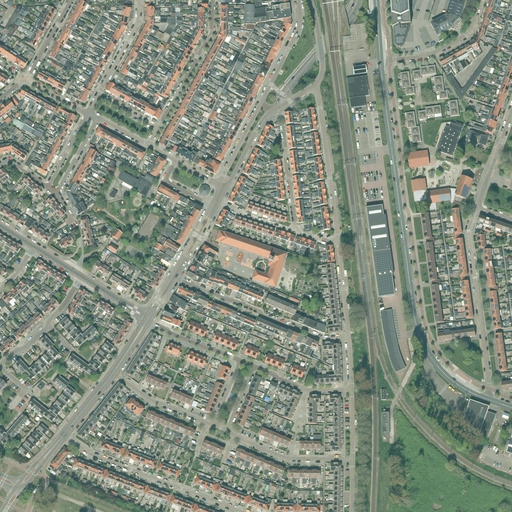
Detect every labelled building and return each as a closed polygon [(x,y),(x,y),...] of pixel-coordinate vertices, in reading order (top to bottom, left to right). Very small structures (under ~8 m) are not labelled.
[(93,3),(91,2),(85,0),(83,3),(80,1),(78,3),(77,5),(84,9),(87,5),(91,7),(93,3)] [(390,0),(393,28),(394,28),(395,43),(395,44),(395,45),(396,45),(396,46),(397,47),(398,47),(398,48),(399,48),(400,48),(401,48),(402,47),(403,47),(403,46),(404,46),(404,45),(404,44),(411,24),(410,15),(413,15),(415,7),(414,7),(412,12),(410,12),(409,0),(390,0)] [(462,21),(459,19),(465,2),(464,1),(462,0),(460,0),(459,0),(451,0),(447,15),(446,14),(444,16),(445,17),(432,24),(432,25),(433,29),(434,28),(436,31),(435,32),(437,35),(438,35),(438,36),(451,29),(454,31),(455,30),(455,31),(457,29),(456,28),(460,25),(462,23),(461,23),(462,21)] [(499,7),(496,6),(488,3),(487,6),(486,8),(494,11),(497,12),(499,7)] [(87,17),(88,15),(83,12),(84,9),(77,5),(75,8),(76,8),(75,10),(87,17)] [(254,6),(245,5),(244,20),(244,25),(255,25),(256,23),(272,21),(273,21),(278,21),(283,20),(291,19),(289,19),(288,12),(290,12),(289,10),(282,11),(276,12),(265,13),(265,8),(262,8),(255,9),(254,9),(254,6)] [(55,13),(56,11),(49,7),(46,12),(54,16),(55,13)] [(502,20),(502,17),(493,14),(494,11),(486,8),(485,11),(484,14),(492,16),(502,20)] [(87,17),(75,10),(73,12),(72,14),(79,19),(81,16),(86,19),(87,17)] [(52,18),(54,16),(46,12),(45,14),(42,13),(41,15),(51,20),(52,18)] [(85,28),(86,25),(78,21),(79,19),(72,14),(70,17),(71,17),(70,19),(83,27),(85,28)] [(49,25),(50,23),(50,22),(51,20),(41,15),(39,19),(41,21),(49,25)] [(117,21),(112,18),(109,17),(108,19),(119,24),(118,27),(124,30),(125,30),(127,26),(117,21)] [(127,25),(129,20),(118,17),(117,21),(127,26),(127,25)] [(83,27),(70,19),(68,21),(66,23),(74,28),(78,30),(79,27),(82,29),(83,27)] [(284,24),(290,27),(292,25),(290,24),(291,23),(291,22),(291,21),(291,20),(291,19),(283,20),(284,24)] [(47,27),(49,25),(41,21),(39,25),(46,29),(47,27)] [(78,36),(80,33),(73,30),(74,28),(66,23),(65,26),(66,26),(64,28),(72,32),(78,36)] [(46,29),(39,25),(36,24),(33,28),(44,34),(45,32),(45,31),(46,29)] [(117,29),(113,27),(113,26),(109,24),(107,26),(110,28),(122,34),(123,33),(124,31),(124,30),(118,27),(117,29)] [(158,30),(153,27),(146,25),(145,25),(143,30),(149,34),(152,30),(157,33),(158,32),(158,30)] [(287,33),(288,31),(277,25),(276,27),(280,30),(279,32),(286,35),(287,35),(287,33)] [(44,34),(33,28),(31,27),(29,30),(32,32),(31,33),(41,39),(42,36),(42,37),(44,34)] [(72,32),(64,28),(63,31),(62,31),(61,34),(69,38),(70,35),(75,38),(76,36),(71,33),(72,32)] [(122,36),(122,34),(110,28),(109,30),(115,33),(113,35),(120,38),(121,38),(122,36)] [(204,33),(204,28),(196,28),(196,29),(194,32),(202,36),(204,33)] [(41,39),(31,33),(32,32),(29,30),(27,29),(25,32),(30,35),(28,38),(38,43),(40,41),(39,41),(41,39)] [(279,32),(277,30),(276,32),(269,29),(268,31),(269,32),(284,39),(285,38),(285,37),(286,36),(286,35),(279,32)] [(157,41),(153,39),(148,36),(149,34),(143,30),(142,31),(141,32),(141,33),(140,34),(152,41),(156,43),(157,41)] [(200,37),(194,33),(190,31),(188,33),(193,35),(192,37),(198,41),(198,40),(199,40),(200,39),(199,38),(200,37)] [(283,41),(284,39),(269,32),(268,34),(276,38),(275,40),(282,43),(283,43),(283,42),(283,41)] [(109,35),(107,34),(104,33),(103,34),(106,36),(118,42),(119,41),(120,39),(120,38),(113,35),(111,33),(109,35)] [(165,33),(163,35),(164,37),(161,41),(166,43),(170,36),(165,34),(165,33)] [(232,36),(227,34),(220,33),(220,34),(219,34),(218,37),(225,41),(228,43),(232,36)] [(73,46),(74,44),(67,40),(69,38),(61,34),(59,36),(60,36),(59,38),(71,45),(73,46)] [(151,43),(152,41),(140,34),(140,36),(139,36),(138,38),(145,42),(146,40),(151,43)] [(483,43),(485,37),(477,34),(477,36),(476,36),(475,38),(475,39),(479,42),(481,43),(483,43)] [(117,44),(118,42),(106,36),(105,38),(110,41),(109,43),(116,47),(116,46),(117,46),(117,44)] [(190,39),(186,37),(185,36),(184,38),(196,45),(197,43),(198,43),(198,42),(198,41),(192,37),(190,39)] [(228,49),(229,46),(224,43),(225,41),(218,37),(216,40),(217,40),(216,42),(228,49)] [(274,42),(269,40),(264,37),(263,39),(280,48),(280,46),(281,46),(282,44),(282,43),(275,40),(274,42)] [(37,46),(38,43),(28,38),(27,40),(24,39),(24,41),(26,42),(35,48),(37,46)] [(71,45),(59,38),(58,41),(57,40),(56,43),(63,47),(65,45),(71,48),(73,46),(71,45)] [(144,44),(145,42),(138,38),(138,39),(137,39),(137,40),(137,41),(136,43),(148,49),(149,47),(144,44)] [(194,49),(196,46),(195,46),(196,45),(184,38),(183,40),(188,43),(187,45),(194,49)] [(278,52),(279,49),(280,48),(263,39),(263,41),(266,43),(269,45),(268,47),(271,49),(278,52),(278,51),(278,52)] [(480,44),(481,43),(479,42),(475,39),(474,40),(473,41),(470,43),(469,44),(473,51),(479,48),(478,46),(480,44)] [(105,43),(102,42),(98,40),(97,42),(101,44),(113,51),(114,49),(115,49),(116,48),(115,47),(116,47),(109,43),(106,41),(105,43)] [(0,54),(1,55),(5,48),(7,45),(9,42),(7,41),(3,47),(1,45),(0,46),(0,54)] [(229,49),(228,49),(216,42),(215,43),(214,43),(214,45),(214,46),(223,51),(224,49),(228,51),(229,49)] [(69,56),(70,53),(62,49),(63,47),(56,43),(54,45),(55,45),(54,48),(64,53),(69,56)] [(148,49),(136,43),(135,44),(133,46),(134,46),(134,47),(141,50),(144,52),(145,50),(147,51),(148,49)] [(113,52),(113,51),(101,44),(100,46),(106,49),(104,51),(111,55),(111,54),(112,54),(113,52)] [(470,53),(473,51),(469,44),(467,45),(464,47),(468,54),(469,57),(471,59),(472,61),(474,60),(470,53)] [(17,49),(18,48),(16,46),(12,52),(10,51),(5,58),(7,59),(10,61),(14,54),(16,51),(17,49)] [(225,58),(227,56),(221,53),(223,51),(214,46),(213,46),(212,48),(211,50),(222,56),(225,58)] [(190,55),(191,53),(180,47),(179,49),(184,51),(183,53),(189,57),(190,56),(191,55),(190,55)] [(463,57),(468,54),(464,47),(461,48),(459,49),(463,57)] [(5,58),(10,51),(5,48),(1,55),(3,56),(3,57),(5,58)] [(64,53),(54,48),(53,50),(52,49),(51,52),(58,56),(60,54),(63,56),(64,53)] [(146,60),(147,59),(138,54),(140,51),(133,48),(132,48),(131,50),(132,51),(131,52),(143,59),(146,60)] [(33,55),(35,52),(30,49),(29,50),(26,54),(25,57),(23,59),(18,67),(19,66),(23,69),(27,62),(25,61),(30,53),(33,55)] [(458,59),(463,57),(459,49),(457,50),(457,51),(454,52),(458,59)] [(111,55),(104,51),(103,53),(98,50),(97,52),(109,59),(110,57),(111,56),(111,55)] [(221,58),(222,56),(211,50),(211,51),(210,52),(209,53),(209,54),(216,58),(217,55),(221,58)] [(97,52),(94,51),(93,53),(98,55),(97,58),(107,63),(107,62),(108,62),(109,61),(108,60),(109,59),(97,52)] [(274,59),(275,57),(264,51),(263,54),(267,56),(266,58),(273,61),(274,61),(275,59),(274,59)] [(61,64),(62,62),(60,61),(62,58),(58,56),(51,52),(49,54),(50,54),(49,57),(61,64)] [(142,60),(143,59),(131,52),(130,53),(129,53),(128,55),(129,56),(135,60),(140,62),(141,60),(142,60)] [(180,52),(179,54),(175,52),(174,54),(187,61),(188,59),(189,59),(189,58),(189,57),(183,53),(180,52)] [(458,59),(454,52),(451,54),(451,53),(449,55),(453,62),(456,60),(461,71),(463,70),(458,59)] [(174,54),(172,53),(171,55),(176,57),(174,59),(176,60),(184,65),(185,65),(186,65),(186,64),(186,63),(187,61),(174,54)] [(14,64),(18,56),(14,54),(10,61),(14,63),(14,64)] [(23,59),(25,57),(23,55),(21,58),(18,56),(14,64),(18,67),(23,59)] [(219,61),(215,59),(209,55),(208,55),(208,56),(207,57),(206,59),(217,65),(218,63),(219,61)] [(450,64),(453,62),(449,55),(447,56),(444,58),(451,71),(455,76),(458,74),(455,69),(453,70),(450,64)] [(134,62),(135,60),(129,56),(128,57),(128,56),(126,59),(127,59),(126,60),(138,67),(139,65),(134,62)] [(264,57),(263,59),(257,56),(256,58),(271,65),(272,64),(273,62),(273,61),(266,58),(264,57)] [(95,60),(94,59),(90,57),(90,59),(93,61),(104,67),(107,63),(97,58),(96,57),(95,60)] [(271,65),(256,58),(253,57),(252,59),(263,64),(262,66),(269,70),(269,69),(269,70),(271,67),(270,67),(271,65)] [(449,72),(451,71),(444,58),(443,59),(442,58),(439,60),(443,67),(446,66),(449,72)] [(174,62),(172,61),(169,59),(168,61),(182,69),(183,67),(184,67),(185,66),(184,65),(176,60),(174,62)] [(216,67),(217,65),(206,59),(206,61),(205,61),(204,62),(204,63),(213,68),(214,66),(216,67)] [(137,69),(138,67),(126,60),(125,62),(124,63),(124,64),(124,65),(130,68),(132,66),(137,69)] [(511,68),(511,63),(509,62),(506,61),(502,60),(502,62),(508,64),(507,67),(511,68)] [(103,69),(104,67),(93,61),(92,63),(97,65),(96,68),(102,71),(104,69),(103,69)] [(180,73),(181,73),(182,71),(181,71),(182,69),(168,61),(167,63),(171,66),(170,68),(173,70),(180,73)] [(212,70),(213,68),(204,63),(203,63),(202,65),(203,66),(202,67),(215,74),(216,72),(212,70)] [(261,68),(256,66),(253,64),(252,66),(267,74),(267,72),(268,72),(269,70),(262,66),(261,68)] [(137,77),(138,76),(137,75),(129,70),(130,68),(124,65),(123,65),(122,67),(122,69),(133,75),(137,77)] [(264,78),(265,78),(265,77),(266,76),(266,75),(267,74),(252,66),(251,68),(256,71),(255,73),(258,75),(264,78)] [(429,75),(436,74),(435,66),(427,67),(429,75)] [(102,71),(96,68),(94,70),(89,67),(88,69),(100,75),(101,73),(101,74),(102,71)] [(214,76),(215,74),(202,67),(201,69),(200,69),(200,70),(200,71),(209,77),(210,75),(214,76)] [(366,67),(352,68),(353,77),(367,75),(366,67)] [(421,76),(429,75),(427,67),(420,68),(420,71),(421,76)] [(42,81),(46,74),(44,72),(45,70),(42,68),(37,77),(40,79),(39,80),(42,81)] [(169,71),(167,70),(163,68),(162,70),(177,78),(178,77),(179,77),(179,76),(179,75),(179,74),(171,69),(169,71)] [(99,77),(100,75),(88,69),(87,71),(92,73),(91,76),(98,80),(99,77)] [(133,75),(122,69),(121,70),(120,70),(119,72),(119,73),(126,77),(127,74),(132,77),(133,75)] [(47,83),(51,76),(54,71),(52,70),(49,75),(46,74),(42,81),(44,82),(45,82),(47,83)] [(175,83),(177,80),(176,80),(177,78),(162,70),(161,72),(165,74),(164,76),(165,77),(168,79),(175,83)] [(208,79),(209,77),(200,71),(199,72),(198,73),(198,74),(197,75),(209,82),(210,80),(208,79)] [(421,76),(420,71),(413,72),(414,80),(422,79),(421,76)] [(115,86),(115,85),(117,82),(119,79),(121,75),(116,72),(106,91),(110,94),(111,93),(115,86)] [(401,81),(410,80),(409,72),(400,73),(401,81)] [(511,75),(505,73),(501,72),(500,74),(504,76),(503,79),(504,79),(511,81),(511,75)] [(256,78),(251,75),(249,74),(248,76),(262,83),(263,82),(264,80),(264,79),(257,75),(256,78)] [(98,80),(91,76),(90,78),(85,75),(84,77),(95,83),(96,82),(97,82),(98,80)] [(213,84),(209,82),(197,75),(196,77),(195,78),(195,79),(204,84),(206,85),(207,84),(211,86),(213,84)] [(9,79),(7,78),(7,77),(5,76),(0,83),(5,86),(7,82),(8,83),(9,83),(10,82),(10,81),(9,80),(9,79)] [(52,86),(56,79),(51,76),(47,83),(50,85),(49,85),(52,86)] [(57,89),(61,82),(62,79),(64,77),(62,76),(60,79),(57,77),(56,79),(52,86),(54,88),(55,87),(57,89)] [(261,87),(262,85),(261,85),(262,83),(248,76),(247,78),(254,82),(253,84),(260,87),(261,87)] [(349,81),(347,81),(350,109),(365,106),(364,97),(369,96),(366,76),(349,78),(349,81)] [(94,85),(95,83),(84,77),(83,79),(85,80),(84,82),(87,84),(93,88),(95,85),(94,85)] [(175,83),(168,79),(165,77),(164,79),(160,77),(159,79),(162,80),(173,86),(173,85),(174,86),(175,83)] [(443,84),(443,80),(442,77),(434,78),(435,85),(443,84)] [(203,86),(204,84),(195,79),(195,80),(194,80),(193,81),(194,82),(193,83),(204,89),(205,90),(207,88),(203,86)] [(511,84),(511,81),(504,79),(503,82),(497,80),(496,82),(510,87),(511,84)] [(172,88),(173,86),(162,80),(159,84),(160,85),(164,87),(170,90),(171,90),(172,89),(172,88)] [(411,87),(410,80),(401,81),(402,89),(405,88),(411,87)] [(66,90),(70,83),(68,82),(66,85),(61,82),(57,89),(60,90),(59,91),(62,92),(62,91),(63,92),(62,91),(64,88),(66,90)] [(93,88),(87,84),(84,82),(83,85),(80,83),(79,85),(91,91),(92,90),(93,88)] [(252,86),(247,83),(245,82),(244,84),(258,91),(259,90),(260,89),(260,88),(260,87),(253,84),(252,86)] [(508,93),(509,90),(508,90),(510,87),(496,82),(496,84),(501,87),(500,90),(508,93)] [(202,91),(204,89),(193,83),(192,85),(191,85),(190,86),(191,87),(190,87),(197,91),(200,93),(201,91),(202,91)] [(256,96),(256,95),(257,95),(257,94),(257,93),(258,91),(244,84),(243,87),(247,89),(246,91),(256,96)] [(444,92),(444,91),(444,87),(443,84),(435,85),(436,93),(439,92),(444,92)] [(91,91),(79,85),(78,87),(83,90),(82,92),(89,95),(91,91)] [(115,96),(119,89),(116,87),(117,86),(115,85),(115,86),(111,93),(113,95),(114,96),(115,96)] [(170,90),(164,87),(160,85),(159,87),(156,85),(155,87),(157,89),(168,94),(169,93),(170,93),(170,92),(170,91),(170,90)] [(126,87),(123,86),(123,87),(122,86),(122,87),(122,88),(121,90),(119,89),(115,96),(115,97),(117,97),(119,98),(126,87)] [(124,101),(128,93),(129,90),(127,89),(127,88),(126,87),(119,98),(121,99),(121,100),(123,101),(124,101)] [(166,99),(168,96),(167,95),(168,94),(157,89),(155,87),(154,89),(158,91),(157,94),(166,99)] [(206,102),(207,100),(206,99),(198,95),(200,93),(197,91),(190,87),(190,88),(189,88),(188,90),(189,90),(188,92),(202,100),(206,102)] [(406,96),(415,94),(414,87),(411,87),(405,88),(406,96)] [(26,89),(26,90),(24,88),(21,93),(19,92),(18,95),(21,97),(22,97),(25,98),(29,91),(28,91),(28,90),(26,89)] [(245,93),(243,92),(240,90),(239,92),(254,100),(254,98),(255,98),(256,96),(246,91),(245,93)] [(507,95),(508,93),(500,90),(498,96),(506,98),(507,95)] [(25,98),(22,103),(19,108),(20,110),(25,101),(28,103),(33,93),(31,92),(29,91),(25,98)] [(89,95),(82,92),(81,94),(75,91),(74,93),(86,99),(87,98),(88,97),(89,96),(89,95)] [(133,94),(134,92),(132,91),(130,95),(128,93),(124,101),(125,102),(126,102),(128,103),(133,94)] [(252,104),(252,103),(253,103),(253,102),(253,101),(254,100),(239,92),(236,91),(235,93),(246,98),(245,100),(252,104)] [(448,99),(447,92),(447,91),(444,91),(444,92),(439,92),(440,100),(448,99)] [(201,104),(202,102),(201,102),(202,100),(188,92),(187,92),(186,94),(186,95),(186,96),(200,104),(201,104)] [(30,110),(38,96),(36,95),(33,93),(28,103),(28,104),(30,105),(28,109),(30,110)] [(85,101),(86,99),(74,93),(72,97),(84,103),(85,103),(86,101),(85,101)] [(218,98),(218,97),(215,96),(210,93),(209,94),(212,96),(211,97),(213,98),(212,100),(216,102),(218,98)] [(132,105),(136,98),(133,96),(134,95),(133,94),(128,103),(130,104),(130,105),(131,105),(132,105)] [(40,97),(40,98),(38,96),(30,110),(32,111),(36,105),(39,106),(43,99),(40,97)] [(200,104),(186,96),(185,98),(184,98),(183,99),(184,100),(183,100),(193,105),(194,103),(199,106),(200,104)] [(505,101),(506,98),(498,96),(496,101),(504,104),(505,101)] [(136,108),(142,98),(140,97),(138,99),(136,98),(132,105),(132,106),(133,106),(134,107),(135,107),(136,108)] [(152,106),(153,103),(156,98),(154,97),(152,99),(145,112),(147,113),(147,114),(148,115),(149,115),(153,107),(151,106),(151,105),(152,106)] [(19,108),(22,103),(21,102),(19,103),(14,98),(12,100),(19,108)] [(141,110),(145,103),(142,101),(144,99),(142,98),(136,108),(138,109),(140,110),(141,110)] [(145,112),(152,99),(150,98),(147,104),(145,103),(141,110),(141,111),(142,112),(143,111),(145,112)] [(157,120),(168,101),(162,98),(160,100),(162,101),(161,104),(157,110),(153,118),(157,120)] [(252,104),(245,100),(244,102),(239,100),(235,98),(234,100),(235,101),(249,108),(250,106),(251,107),(252,104),(251,104),(252,104)] [(47,102),(45,100),(43,99),(39,106),(41,108),(37,115),(40,116),(41,114),(42,111),(47,102)] [(196,107),(193,105),(183,100),(183,102),(182,102),(181,103),(181,104),(180,105),(187,109),(188,108),(191,110),(192,108),(195,109),(196,107)] [(5,105),(10,111),(14,108),(9,101),(5,105),(5,104),(5,105)] [(249,109),(249,108),(235,101),(233,105),(237,107),(247,112),(248,112),(248,111),(249,110),(249,109)] [(458,108),(458,104),(457,101),(449,102),(450,109),(458,108)] [(503,107),(504,104),(496,101),(494,107),(501,110),(502,110),(503,107)] [(50,103),(47,102),(42,111),(44,112),(45,110),(48,111),(52,104),(50,102),(50,103)] [(157,110),(161,104),(159,102),(155,109),(153,107),(149,115),(149,116),(151,116),(153,117),(153,118),(157,110)] [(57,107),(55,106),(55,105),(52,104),(48,111),(51,113),(48,118),(50,119),(57,107)] [(6,115),(10,111),(5,105),(0,108),(6,115)] [(186,111),(187,109),(180,105),(180,106),(179,106),(178,107),(179,108),(178,109),(185,113),(192,117),(193,116),(190,114),(191,114),(186,111)] [(236,109),(235,108),(230,106),(229,108),(234,110),(245,116),(246,115),(247,115),(248,113),(247,112),(237,107),(236,109)] [(434,115),(442,114),(440,106),(437,106),(435,107),(433,107),(434,115)] [(76,117),(60,109),(58,107),(55,112),(58,114),(60,111),(65,114),(63,117),(73,122),(76,117)] [(427,116),(434,115),(433,107),(430,107),(428,108),(425,108),(426,111),(427,116)] [(501,110),(494,107),(493,110),(486,107),(485,110),(492,113),(491,116),(499,118),(500,116),(500,115),(502,110),(501,110)] [(459,112),(458,109),(458,108),(450,109),(451,117),(459,116),(459,112)] [(184,116),(185,113),(178,109),(178,110),(177,110),(176,112),(176,114),(189,121),(191,122),(192,120),(184,116)] [(244,120),(245,118),(245,116),(234,110),(233,112),(237,115),(236,117),(237,117),(243,121),(243,120),(244,120)] [(427,116),(426,111),(424,111),(421,111),(418,112),(419,120),(427,119),(427,116)] [(407,121),(415,120),(414,112),(406,113),(407,121)] [(73,122),(63,117),(59,114),(58,116),(66,120),(65,123),(71,126),(72,126),(73,125),(72,124),(73,122)] [(188,123),(189,121),(176,114),(175,115),(174,115),(173,117),(174,117),(173,118),(180,122),(184,124),(185,122),(188,123)] [(499,118),(491,116),(488,115),(487,117),(484,116),(483,119),(484,119),(486,120),(497,124),(498,121),(499,118)] [(232,119),(228,116),(226,118),(240,125),(241,124),(242,124),(243,122),(242,122),(243,121),(237,117),(237,118),(234,116),(232,119)] [(184,124),(180,122),(173,118),(173,119),(172,119),(171,121),(171,122),(178,126),(179,124),(188,128),(189,126),(184,124)] [(240,127),(240,125),(226,118),(225,120),(230,123),(229,125),(232,126),(238,130),(239,129),(240,127)] [(33,129),(32,129),(16,119),(15,120),(11,123),(22,129),(21,131),(25,134),(26,132),(36,137),(34,140),(38,142),(41,136),(43,132),(38,130),(34,127),(33,129)] [(416,127),(415,120),(407,121),(408,129),(411,128),(416,127)] [(486,120),(484,126),(488,127),(487,127),(495,130),(496,127),(497,124),(486,120)] [(55,123),(54,122),(53,121),(52,123),(62,129),(60,131),(67,135),(69,132),(68,132),(69,130),(55,123)] [(71,126),(65,123),(63,125),(56,121),(55,123),(69,130),(71,126)] [(176,128),(178,126),(171,122),(171,123),(170,123),(169,124),(170,125),(169,126),(184,135),(187,131),(185,130),(184,133),(181,131),(176,128)] [(442,138),(437,151),(453,157),(453,154),(454,152),(463,128),(462,127),(463,125),(456,123),(456,125),(451,123),(449,128),(446,127),(444,132),(443,133),(442,136),(443,136),(443,138),(442,138)] [(232,126),(229,125),(226,124),(224,128),(236,134),(237,132),(238,132),(239,131),(238,130),(232,126)] [(271,132),(273,128),(267,125),(264,131),(274,135),(275,133),(271,132)] [(474,125),(473,129),(474,129),(485,133),(490,134),(493,135),(494,132),(494,133),(495,130),(487,127),(484,126),(483,129),(474,125)] [(183,137),(184,135),(169,126),(168,128),(167,128),(166,129),(167,130),(166,131),(173,134),(174,132),(183,137)] [(14,136),(18,130),(12,127),(9,132),(14,136)] [(236,134),(224,128),(223,127),(222,129),(226,131),(225,133),(234,138),(234,137),(235,137),(236,136),(236,135),(236,134)] [(412,136),(420,134),(419,127),(416,127),(411,128),(412,136)] [(467,130),(461,145),(466,147),(468,140),(486,146),(490,134),(485,133),(485,136),(483,135),(476,133),(469,130),(470,128),(468,127),(467,130)] [(99,137),(103,130),(99,128),(91,143),(94,145),(96,141),(95,141),(97,136),(99,137)] [(57,132),(52,129),(51,131),(65,139),(66,137),(67,135),(60,131),(58,129),(57,132)] [(105,131),(104,130),(103,131),(103,130),(99,137),(101,138),(99,143),(98,143),(95,149),(97,151),(98,149),(101,144),(107,133),(106,132),(105,131)] [(63,143),(64,141),(64,140),(65,139),(51,131),(50,133),(54,135),(53,138),(63,143)] [(172,136),(173,134),(166,131),(165,131),(165,132),(165,133),(164,135),(180,143),(181,141),(172,136)] [(277,137),(274,135),(264,131),(262,135),(268,139),(269,136),(275,139),(277,137)] [(234,138),(225,133),(223,132),(222,134),(219,132),(217,135),(220,136),(232,142),(233,140),(234,140),(234,139),(234,138)] [(109,133),(109,134),(107,133),(101,144),(103,145),(105,141),(108,142),(111,135),(111,134),(109,133)] [(421,142),(420,134),(412,136),(413,143),(421,142)] [(116,137),(114,136),(112,135),(111,135),(108,142),(110,143),(106,149),(108,150),(109,149),(116,137)] [(179,145),(180,143),(164,135),(163,136),(162,137),(162,138),(162,139),(168,143),(170,140),(179,145)] [(274,148),(275,146),(266,142),(268,139),(262,135),(259,140),(269,145),(271,147),(272,146),(274,148)] [(230,146),(231,145),(232,144),(231,143),(232,142),(220,136),(219,138),(222,139),(221,141),(223,142),(230,146)] [(52,140),(47,137),(46,139),(60,147),(61,145),(62,145),(63,143),(53,138),(52,140)] [(118,138),(117,138),(116,137),(109,149),(111,150),(114,145),(116,146),(120,140),(119,139),(118,138)] [(60,147),(46,139),(45,138),(44,141),(47,143),(48,142),(53,145),(51,147),(59,151),(60,149),(59,148),(60,147)] [(124,142),(122,141),(122,140),(121,139),(120,140),(116,146),(118,148),(115,152),(117,153),(124,142)] [(165,148),(168,143),(162,139),(160,141),(159,142),(159,143),(159,144),(165,148)] [(271,147),(269,145),(259,140),(257,145),(263,148),(264,146),(270,149),(271,147)] [(10,152),(12,143),(13,141),(8,142),(8,144),(4,145),(6,153),(10,152)] [(184,158),(186,154),(188,151),(186,150),(190,142),(188,141),(186,144),(181,154),(180,156),(184,158)] [(223,142),(221,141),(220,141),(219,143),(215,141),(214,143),(228,150),(229,149),(230,147),(230,146),(223,142)] [(126,142),(126,143),(124,142),(117,153),(119,155),(122,150),(124,151),(128,144),(128,143),(126,142)] [(180,156),(181,154),(186,144),(182,142),(175,153),(180,156)] [(15,155),(19,148),(12,143),(10,152),(15,155)] [(227,154),(227,152),(228,150),(214,143),(213,145),(216,147),(215,149),(226,154),(226,153),(227,154)] [(50,149),(43,145),(42,144),(41,146),(42,147),(55,154),(56,155),(57,153),(59,151),(51,147),(50,149)] [(132,146),(130,145),(129,144),(128,144),(124,151),(123,153),(125,154),(124,157),(126,158),(132,146)] [(188,160),(194,149),(196,146),(194,145),(190,152),(188,151),(186,154),(184,158),(188,160)] [(24,161),(28,154),(26,153),(30,147),(27,146),(25,149),(19,158),(24,161)] [(134,147),(132,146),(126,158),(128,159),(130,154),(133,156),(136,149),(136,148),(134,147)] [(15,155),(19,158),(25,149),(24,148),(23,147),(22,150),(19,148),(15,155)] [(56,155),(55,154),(42,147),(41,149),(48,153),(47,155),(54,159),(55,157),(55,156),(56,155)] [(214,151),(213,150),(209,148),(208,150),(211,152),(224,158),(225,157),(226,155),(226,154),(215,149),(214,151)] [(140,151),(139,150),(139,149),(137,149),(136,149),(133,156),(135,157),(131,164),(133,165),(134,163),(140,151)] [(194,155),(194,154),(196,150),(194,149),(188,160),(192,163),(192,162),(196,156),(194,155)] [(267,155),(265,154),(255,149),(252,154),(259,157),(260,154),(266,157),(267,155)] [(99,154),(98,154),(91,150),(90,150),(89,152),(88,154),(89,154),(103,162),(104,160),(99,157),(100,155),(99,154)] [(143,152),(142,152),(140,151),(134,163),(136,164),(139,159),(141,160),(145,153),(144,153),(144,152),(143,152)] [(222,163),(222,162),(223,162),(223,161),(223,160),(224,158),(211,152),(210,154),(213,156),(212,158),(222,163)] [(410,167),(429,164),(428,155),(427,152),(408,154),(410,167)] [(46,157),(40,154),(38,153),(37,155),(40,156),(51,163),(52,161),(53,161),(54,159),(47,155),(46,157)] [(103,162),(89,154),(88,154),(87,156),(86,156),(86,157),(86,158),(96,164),(97,161),(102,164),(103,162)] [(219,169),(220,166),(220,165),(221,163),(204,154),(201,159),(206,161),(206,162),(209,163),(208,165),(217,170),(218,169),(219,169)] [(262,165),(263,163),(257,160),(259,157),(252,154),(250,159),(259,164),(262,165)] [(40,156),(39,158),(41,160),(40,162),(50,167),(51,165),(50,165),(51,163),(40,156)] [(159,158),(157,160),(153,157),(152,159),(163,166),(164,164),(165,164),(165,163),(165,162),(165,161),(159,158)] [(98,170),(99,168),(94,166),(96,164),(86,158),(86,159),(85,159),(84,160),(84,161),(84,162),(98,170)] [(162,167),(163,166),(152,159),(150,161),(155,164),(154,166),(161,170),(161,169),(161,170),(163,168),(162,167)] [(201,159),(197,165),(203,168),(210,172),(214,175),(215,174),(216,174),(217,171),(217,170),(208,165),(209,163),(206,162),(206,161),(201,159)] [(262,165),(259,164),(250,159),(247,164),(254,167),(255,164),(261,167),(262,165)] [(33,163),(31,162),(28,160),(25,166),(29,168),(31,164),(39,169),(38,172),(45,175),(47,171),(33,163)] [(34,161),(33,163),(47,171),(48,169),(48,170),(50,167),(40,162),(39,164),(34,161)] [(97,172),(98,170),(84,162),(83,164),(82,164),(81,165),(82,166),(81,166),(88,170),(90,168),(97,172)] [(154,166),(150,164),(149,166),(148,165),(147,167),(158,174),(159,172),(160,173),(161,170),(154,166)] [(257,175),(258,173),(252,170),(254,167),(247,164),(245,168),(255,173),(257,175)] [(94,179),(95,177),(90,174),(91,172),(88,170),(81,166),(81,167),(80,167),(80,168),(80,169),(79,170),(94,179)] [(158,175),(158,174),(147,167),(146,169),(151,172),(149,174),(156,178),(156,177),(157,177),(158,176),(158,175)] [(257,175),(255,173),(245,168),(242,173),(249,177),(250,174),(256,177),(257,175)] [(93,180),(94,179),(79,170),(78,172),(77,172),(77,174),(77,175),(84,179),(88,180),(89,178),(93,180)] [(123,172),(122,172),(118,180),(119,180),(138,191),(137,193),(146,197),(153,183),(141,176),(138,181),(123,172)] [(86,180),(84,179),(77,175),(76,175),(75,176),(75,177),(74,179),(89,187),(90,185),(85,182),(86,180)] [(26,186),(30,180),(26,177),(22,182),(19,185),(21,187),(23,184),(26,186)] [(253,183),(250,182),(241,177),(238,182),(244,185),(246,182),(252,185),(253,183)] [(462,203),(465,204),(473,181),(462,177),(457,191),(456,191),(454,190),(452,190),(451,190),(449,190),(426,193),(425,181),(412,183),(415,202),(427,201),(428,204),(451,201),(451,203),(452,204),(452,203),(453,203),(455,196),(464,199),(462,203)] [(88,189),(89,187),(74,179),(73,181),(72,182),(72,183),(79,187),(80,185),(85,187),(88,189)] [(28,192),(35,184),(30,180),(26,186),(29,188),(26,191),(28,192)] [(248,193),(249,191),(243,188),(244,185),(238,182),(235,187),(245,192),(248,193)] [(80,194),(81,192),(83,189),(79,187),(72,183),(69,188),(78,193),(80,194)] [(35,193),(39,187),(35,184),(28,192),(30,194),(32,191),(35,193)] [(164,188),(164,187),(162,186),(161,186),(154,199),(158,201),(165,188),(164,188)] [(37,199),(44,191),(39,187),(35,193),(37,195),(35,198),(37,199)] [(209,192),(208,188),(205,187),(201,188),(200,191),(201,194),(204,196),(207,195),(209,192)] [(248,193),(245,192),(235,187),(233,192),(239,195),(240,192),(247,195),(248,193)] [(78,193),(69,188),(68,191),(67,191),(66,193),(66,195),(67,198),(68,197),(68,198),(75,194),(77,195),(78,193)] [(165,188),(158,201),(157,202),(159,203),(162,199),(164,200),(169,191),(169,190),(167,189),(166,189),(165,188)] [(166,208),(166,207),(174,193),(170,191),(166,198),(168,199),(164,207),(166,208)] [(243,203),(244,201),(238,198),(239,195),(233,192),(230,196),(240,201),(243,203)] [(175,194),(174,193),(166,207),(169,208),(170,206),(170,205),(172,206),(174,207),(176,205),(174,204),(178,196),(177,195),(178,195),(176,193),(175,194)] [(202,209),(202,208),(180,196),(180,197),(178,200),(180,202),(187,205),(200,213),(202,209)] [(243,203),(240,201),(230,196),(228,201),(234,205),(235,202),(241,205),(243,203)] [(50,206),(55,202),(51,197),(43,204),(44,206),(47,204),(50,206)] [(0,212),(4,215),(13,202),(14,199),(12,198),(11,200),(6,208),(3,206),(0,205),(0,204),(0,212)] [(73,207),(80,203),(82,202),(79,198),(71,203),(73,207)] [(15,203),(17,201),(14,199),(13,202),(4,215),(9,218),(12,212),(10,211),(14,203),(15,203)] [(50,213),(58,206),(55,202),(50,206),(52,208),(49,211),(50,213)] [(88,204),(86,202),(83,204),(82,202),(80,203),(73,207),(76,211),(84,206),(88,204)] [(255,204),(249,203),(249,202),(246,210),(252,212),(255,204)] [(198,217),(200,213),(187,205),(185,209),(198,217)] [(57,214),(62,210),(58,206),(50,213),(52,214),(55,212),(57,214)] [(83,209),(85,207),(84,206),(76,211),(78,215),(85,212),(83,209)] [(383,216),(382,206),(366,208),(378,298),(394,295),(392,275),(393,275),(385,216),(383,216)] [(268,217),(271,210),(265,208),(263,215),(268,217)] [(195,221),(198,217),(185,209),(183,213),(195,221)] [(57,221),(65,214),(62,210),(57,214),(59,217),(56,219),(57,221)] [(234,219),(235,217),(223,210),(220,215),(227,218),(228,215),(234,219)] [(13,221),(19,212),(17,211),(15,214),(12,212),(9,218),(13,221)] [(19,216),(21,213),(19,212),(13,221),(18,224),(22,218),(19,216)] [(195,221),(183,213),(181,216),(184,217),(183,219),(193,224),(195,221)] [(285,223),(287,215),(282,213),(279,221),(285,223)] [(225,221),(227,218),(220,215),(218,220),(227,225),(228,223),(225,221)] [(483,226),(483,224),(486,218),(480,216),(479,217),(476,226),(479,226),(480,224),(483,226)] [(31,220),(29,218),(27,217),(25,220),(22,218),(18,224),(23,227),(24,225),(27,227),(31,220)] [(242,219),(238,218),(236,217),(234,225),(239,227),(242,219)] [(193,224),(183,219),(181,218),(180,219),(183,221),(182,223),(191,228),(193,224)] [(489,228),(489,226),(492,220),(486,218),(483,224),(483,226),(489,228)] [(34,226),(36,223),(31,220),(27,227),(29,229),(28,230),(33,233),(37,228),(34,226)] [(226,227),(227,225),(218,220),(215,225),(221,228),(223,225),(226,227)] [(495,228),(497,222),(492,220),(489,226),(495,228)] [(89,225),(93,224),(92,222),(82,225),(83,230),(90,228),(89,225)] [(191,228),(182,223),(179,222),(177,225),(189,232),(191,228)] [(501,230),(503,224),(497,222),(495,228),(501,230)] [(187,236),(180,232),(169,226),(166,224),(163,229),(184,241),(187,236)] [(189,232),(177,225),(176,227),(181,231),(180,232),(187,236),(189,232)] [(38,236),(43,227),(42,226),(39,229),(37,228),(33,233),(38,236)] [(43,232),(45,228),(43,227),(38,236),(42,239),(46,234),(43,232)] [(271,240),(272,237),(275,230),(269,228),(266,236),(266,238),(271,240)] [(110,239),(116,243),(123,234),(116,229),(110,239)] [(181,245),(184,241),(163,229),(161,233),(172,240),(181,245)] [(281,232),(278,231),(276,230),(273,241),(275,241),(276,238),(279,239),(281,232)] [(286,254),(222,232),(219,231),(216,241),(269,259),(268,262),(269,262),(268,265),(267,268),(266,267),(264,274),(255,271),(252,279),(265,283),(275,287),(286,254)] [(47,242),(53,233),(51,232),(49,235),(46,234),(42,239),(47,242)] [(162,237),(163,236),(159,234),(155,241),(177,254),(180,248),(171,243),(171,242),(165,238),(165,239),(162,237)] [(291,235),(288,234),(286,234),(282,244),(285,245),(286,241),(288,242),(291,235)] [(69,236),(66,238),(64,235),(62,236),(68,246),(71,244),(71,243),(73,242),(69,236)] [(65,248),(68,246),(62,236),(60,237),(62,241),(58,243),(62,249),(64,247),(65,248)] [(299,246),(302,239),(297,237),(292,250),(295,251),(297,245),(299,246)] [(6,250),(12,241),(7,238),(3,245),(6,246),(4,249),(6,250)] [(94,242),(93,239),(86,241),(88,246),(95,244),(97,249),(102,247),(101,244),(99,245),(98,245),(97,241),(94,242)] [(311,242),(308,241),(306,240),(303,251),(305,251),(306,248),(309,249),(311,242)] [(13,250),(17,244),(12,241),(6,250),(8,252),(10,249),(13,250)] [(173,260),(177,254),(155,241),(151,247),(156,250),(161,253),(173,260)] [(16,256),(21,247),(17,244),(13,250),(16,252),(14,255),(16,256)] [(332,246),(325,247),(317,244),(314,252),(317,253),(319,247),(326,249),(326,253),(333,252),(332,246)] [(115,254),(118,249),(112,245),(110,247),(108,246),(107,249),(115,254)] [(218,253),(204,245),(202,247),(208,251),(216,255),(218,253)] [(170,265),(173,260),(161,253),(156,250),(153,253),(156,255),(155,257),(161,260),(170,265)] [(213,259),(206,255),(200,252),(197,256),(211,264),(213,259)] [(208,269),(211,264),(197,256),(194,261),(202,266),(208,269)] [(99,263),(101,260),(99,258),(93,267),(98,271),(102,265),(99,263)] [(39,269),(43,263),(38,260),(32,269),(34,271),(36,268),(39,269)] [(208,269),(202,266),(194,261),(191,266),(197,270),(199,267),(206,271),(208,269)] [(40,279),(42,275),(48,266),(43,263),(39,269),(42,271),(38,278),(40,279)] [(103,273),(109,264),(107,263),(105,266),(102,265),(98,271),(103,273)] [(109,269),(111,266),(109,264),(103,273),(108,276),(111,271),(109,269)] [(164,275),(167,270),(158,265),(156,267),(160,269),(158,272),(164,275)] [(48,275),(52,269),(48,266),(42,275),(44,277),(46,273),(48,275)] [(195,274),(197,270),(191,266),(188,271),(196,276),(197,275),(195,274)] [(210,268),(201,283),(207,285),(208,282),(213,269),(210,268)] [(51,281),(57,272),(52,269),(48,275),(51,277),(49,280),(51,281)] [(213,269),(208,282),(213,283),(218,271),(213,269)] [(197,276),(196,276),(188,271),(186,276),(186,277),(194,282),(199,283),(202,279),(197,276)] [(218,271),(213,283),(218,285),(218,284),(223,273),(218,271)] [(58,281),(62,275),(57,272),(51,281),(53,282),(55,279),(58,281)] [(115,283),(120,273),(118,272),(116,275),(114,274),(110,280),(115,283)] [(161,280),(164,275),(158,272),(156,275),(153,273),(152,275),(161,280)] [(227,275),(226,274),(223,273),(218,284),(223,286),(225,279),(227,275)] [(66,278),(62,275),(58,281),(61,283),(59,286),(61,287),(66,278)] [(158,285),(161,280),(152,275),(151,277),(154,279),(152,281),(158,285)] [(231,278),(232,277),(232,276),(230,275),(228,280),(225,279),(223,286),(227,288),(231,278)] [(232,290),(237,279),(232,277),(231,278),(227,288),(232,290)] [(459,277),(460,283),(462,283),(462,289),(469,288),(468,281),(466,282),(465,277),(461,277),(459,277)] [(123,288),(129,279),(127,278),(125,281),(122,279),(119,285),(123,288)] [(129,283),(131,280),(129,279),(123,288),(127,291),(131,285),(129,283)] [(237,292),(242,281),(237,279),(233,290),(237,292)] [(30,288),(34,284),(27,280),(24,282),(23,281),(19,284),(26,293),(28,291),(25,288),(28,286),(30,288)] [(155,290),(158,285),(152,281),(151,284),(147,282),(146,284),(155,290)] [(24,294),(26,293),(19,284),(15,288),(19,293),(22,291),(24,294)] [(247,296),(251,285),(249,284),(247,289),(245,288),(242,294),(247,296)] [(251,298),(254,291),(255,289),(252,288),(253,286),(251,285),(247,296),(251,298)] [(138,299),(144,289),(142,287),(140,291),(137,288),(133,294),(135,296),(135,297),(138,299)] [(180,298),(184,288),(180,287),(179,287),(178,291),(177,291),(174,296),(179,299),(180,298)] [(17,296),(19,293),(15,288),(11,292),(18,300),(19,298),(17,296)] [(184,302),(189,290),(184,288),(180,298),(179,299),(184,302)] [(256,300),(261,289),(259,288),(257,293),(254,291),(251,298),(256,300)] [(90,294),(81,289),(78,294),(84,297),(86,294),(89,296),(90,294)] [(144,293),(146,290),(144,289),(138,299),(141,301),(142,300),(144,301),(148,295),(144,293)] [(267,294),(268,292),(261,289),(256,300),(261,302),(263,295),(261,294),(262,292),(267,294)] [(188,304),(194,293),(189,290),(184,302),(188,304)] [(16,301),(18,300),(11,292),(6,295),(11,301),(13,299),(16,301)] [(197,303),(198,302),(200,296),(201,294),(196,292),(193,298),(191,300),(197,303)] [(82,300),(84,297),(78,294),(75,298),(84,304),(86,302),(82,300)] [(9,303),(11,301),(6,295),(0,301),(4,307),(5,308),(7,309),(9,308),(9,307),(11,306),(9,303)] [(54,308),(58,304),(51,296),(49,297),(51,300),(49,303),(54,308)] [(184,302),(179,299),(174,296),(170,303),(172,304),(179,308),(185,311),(188,313),(190,308),(187,306),(188,304),(184,302)] [(198,312),(200,308),(204,298),(200,296),(198,302),(197,303),(196,305),(198,305),(196,311),(198,312)] [(271,306),(274,298),(268,296),(265,303),(271,306)] [(83,306),(84,304),(75,298),(72,303),(78,307),(80,304),(83,306)] [(204,299),(205,298),(204,298),(200,308),(198,312),(200,313),(203,306),(206,307),(209,301),(204,299)] [(277,308),(280,301),(274,298),(271,306),(277,308)] [(100,313),(106,304),(101,301),(97,307),(100,309),(98,312),(100,313)] [(283,311),(286,303),(280,301),(277,308),(283,311)] [(49,303),(46,305),(44,302),(42,304),(49,311),(54,308),(49,303)] [(77,309),(78,307),(72,303),(69,308),(79,313),(80,311),(77,309)] [(215,312),(218,305),(213,303),(208,315),(208,316),(210,317),(212,311),(215,312)] [(288,313),(292,306),(286,303),(283,311),(288,313)] [(45,315),(49,311),(42,304),(40,305),(43,308),(41,310),(45,315)] [(106,313),(110,307),(106,304),(100,313),(102,315),(104,311),(106,313)] [(175,315),(179,308),(172,304),(171,305),(170,305),(169,306),(170,307),(169,308),(173,310),(171,313),(175,315)] [(217,319),(222,307),(218,305),(215,312),(218,313),(217,316),(214,315),(213,318),(217,320),(217,319)] [(294,316),(295,314),(297,308),(292,306),(288,313),(294,316)] [(109,319),(115,310),(110,307),(106,313),(109,315),(107,318),(109,319)] [(224,316),(227,309),(222,307),(217,319),(220,320),(221,318),(220,318),(222,314),(224,316)] [(77,315),(79,313),(69,308),(67,313),(73,316),(74,313),(77,315)] [(228,323),(233,311),(228,309),(225,316),(227,317),(225,320),(224,319),(222,322),(227,324),(228,323)] [(42,318),(40,316),(35,310),(33,311),(36,314),(34,317),(38,322),(42,318)] [(171,313),(166,310),(165,311),(163,315),(172,319),(173,319),(177,321),(181,323),(183,320),(181,318),(176,315),(176,316),(175,315),(171,313)] [(234,320),(237,313),(233,311),(228,323),(227,324),(229,325),(229,324),(230,324),(232,319),(234,320)] [(307,319),(310,312),(308,311),(306,317),(305,318),(302,325),(307,327),(310,320),(307,319)] [(392,364),(396,373),(406,369),(402,360),(399,351),(397,342),(394,332),(392,321),(391,311),(380,312),(382,323),(384,334),(386,345),(389,355),(392,364)] [(236,328),(242,315),(237,313),(234,320),(236,321),(234,327),(236,328)] [(301,315),(301,314),(299,313),(298,316),(295,314),(294,316),(292,321),(297,323),(301,315)] [(312,330),(315,323),(318,315),(316,314),(313,322),(310,320),(307,327),(312,330)] [(176,321),(172,319),(163,315),(160,319),(160,320),(179,328),(181,324),(181,323),(177,321),(176,321)] [(244,324),(246,317),(242,315),(236,328),(238,329),(241,323),(244,324)] [(302,325),(305,318),(306,317),(301,315),(297,323),(302,325)] [(340,315),(331,316),(332,316),(333,324),(328,325),(328,326),(328,334),(339,333),(342,332),(340,315)] [(34,317),(31,319),(28,316),(27,318),(34,326),(38,322),(34,317)] [(317,332),(321,324),(323,317),(321,316),(318,324),(315,323),(312,330),(317,332)] [(64,330),(71,323),(66,317),(59,324),(64,330)] [(132,322),(123,317),(122,319),(125,321),(124,324),(130,327),(132,322)] [(251,319),(246,317),(244,324),(241,330),(246,332),(251,319)] [(30,329),(34,326),(27,318),(25,319),(28,322),(25,324),(30,329)] [(253,328),(256,321),(251,319),(246,332),(250,334),(251,333),(252,331),(249,330),(250,327),(253,328)] [(261,329),(264,321),(258,319),(255,327),(261,329)] [(196,324),(191,321),(190,324),(188,323),(186,325),(189,326),(187,330),(189,331),(191,332),(193,333),(196,324)] [(267,331),(270,324),(264,321),(261,329),(267,331)] [(25,324),(23,326),(20,323),(19,325),(26,333),(30,329),(25,324)] [(69,334),(75,328),(71,323),(64,330),(69,334)] [(203,327),(204,324),(201,323),(200,325),(199,325),(197,324),(196,324),(193,333),(198,335),(199,332),(200,330),(202,326),(203,327)] [(127,332),(130,327),(124,324),(122,326),(119,325),(117,327),(127,332)] [(273,334),(276,326),(270,324),(267,331),(273,334)] [(322,325),(321,324),(317,332),(323,334),(325,327),(322,325)] [(22,337),(26,333),(19,325),(17,327),(20,329),(17,332),(22,337)] [(93,337),(98,333),(92,326),(87,330),(93,337)] [(206,331),(207,328),(205,327),(204,327),(203,327),(202,326),(200,330),(199,332),(198,335),(204,337),(205,333),(208,334),(209,332),(206,331)] [(279,336),(282,329),(276,326),(273,334),(279,336)] [(124,337),(127,332),(117,327),(116,329),(120,331),(118,333),(124,337)] [(74,340),(81,334),(75,328),(69,334),(74,340)] [(285,339),(285,337),(288,331),(282,329),(279,336),(285,339)] [(89,341),(93,337),(87,330),(83,335),(87,340),(89,341)] [(289,343),(293,333),(288,330),(288,331),(285,337),(288,338),(285,345),(283,344),(282,346),(287,348),(288,346),(289,343)] [(17,332),(15,334),(12,331),(11,332),(18,340),(22,337),(17,332)] [(222,335),(221,334),(217,332),(216,334),(213,333),(212,336),(215,337),(213,341),(214,341),(216,342),(218,343),(220,339),(222,335)] [(226,341),(228,337),(224,335),(225,333),(222,332),(221,334),(222,335),(220,339),(218,343),(224,346),(225,343),(226,341)] [(121,342),(124,337),(118,333),(116,336),(113,334),(112,336),(121,342)] [(155,342),(158,337),(151,333),(148,338),(155,342)] [(294,344),(295,341),(298,335),(293,333),(289,343),(291,344),(291,343),(294,344)] [(83,335),(82,335),(81,334),(74,340),(80,346),(87,340),(83,335)] [(301,344),(303,337),(298,335),(295,341),(294,344),(293,348),(292,350),(294,350),(297,342),(301,344)] [(43,347),(49,341),(45,336),(39,342),(43,347)] [(118,346),(121,342),(112,336),(111,338),(114,340),(112,343),(118,346)] [(234,340),(235,337),(232,336),(231,339),(228,337),(226,341),(225,343),(224,346),(230,348),(233,339),(234,340)] [(10,338),(8,340),(5,337),(3,339),(11,347),(15,343),(10,338)] [(302,354),(306,346),(308,339),(303,337),(301,344),(303,345),(299,353),(302,354)] [(152,348),(155,342),(148,338),(144,343),(152,348)] [(7,351),(11,347),(3,339),(2,341),(4,343),(2,346),(7,351)] [(239,347),(240,345),(238,344),(239,342),(234,340),(233,339),(230,348),(235,350),(235,349),(236,349),(237,346),(239,347)] [(307,356),(313,341),(308,339),(306,346),(308,347),(305,355),(307,356)] [(54,345),(49,341),(43,347),(47,351),(52,347),(54,345)] [(316,350),(319,343),(313,341),(307,356),(309,357),(312,350),(315,352),(316,350)] [(109,354),(114,347),(106,342),(102,348),(109,354)] [(340,345),(339,342),(322,343),(322,351),(331,351),(332,351),(333,355),(341,355),(340,345)] [(148,353),(152,348),(144,343),(141,348),(148,353)] [(172,355),(175,346),(170,344),(168,348),(166,347),(165,349),(167,350),(166,352),(171,354),(172,355)] [(253,348),(248,345),(247,348),(245,347),(244,349),(246,350),(245,352),(245,353),(244,354),(250,356),(253,348)] [(180,356),(181,353),(179,352),(181,348),(175,346),(172,355),(174,356),(177,357),(178,355),(180,356)] [(53,360),(59,354),(52,347),(47,351),(48,352),(47,353),(53,360)] [(105,359),(109,354),(102,348),(98,353),(105,359)] [(145,358),(148,353),(141,348),(138,353),(145,358)] [(259,356),(260,354),(260,353),(258,352),(259,350),(253,348),(250,356),(251,357),(252,357),(255,359),(257,355),(259,356)] [(194,357),(195,354),(194,354),(190,352),(188,356),(186,355),(185,358),(187,359),(186,361),(190,362),(191,363),(192,363),(194,358),(194,357)] [(47,365),(53,360),(47,353),(41,358),(47,365)] [(101,364),(105,359),(98,353),(94,358),(101,364)] [(142,363),(145,358),(138,353),(135,358),(142,363)] [(72,365),(78,358),(73,354),(67,361),(72,365)] [(199,360),(201,357),(195,354),(194,357),(194,358),(192,363),(191,363),(190,365),(193,366),(194,364),(197,365),(199,361),(199,360)] [(274,356),(273,356),(268,354),(267,356),(265,355),(264,358),(266,359),(265,361),(264,363),(269,365),(270,365),(274,356)] [(277,363),(279,359),(275,357),(276,355),(274,354),(273,356),(274,356),(270,365),(271,366),(272,366),(276,367),(276,365),(277,363)] [(206,367),(207,364),(205,363),(207,359),(203,357),(201,357),(199,360),(199,361),(197,365),(199,366),(203,368),(204,366),(206,367)] [(42,370),(47,365),(41,358),(36,363),(42,370)] [(77,368),(82,362),(78,358),(72,365),(77,368)] [(96,370),(101,364),(94,358),(89,365),(96,370)] [(139,368),(142,363),(135,358),(132,363),(139,368)] [(18,370),(24,364),(20,359),(13,365),(18,370)] [(285,367),(286,364),(284,363),(285,361),(279,359),(277,363),(276,365),(276,367),(281,370),(283,366),(285,367)] [(82,372),(83,371),(87,365),(82,362),(77,368),(82,372)] [(36,375),(42,370),(36,363),(30,368),(36,375)] [(136,373),(139,368),(132,363),(128,368),(136,373)] [(23,373),(28,369),(24,364),(18,370),(22,374),(23,373)] [(228,375),(230,370),(222,367),(222,366),(220,364),(218,367),(221,368),(219,372),(221,372),(226,375),(228,375)] [(92,377),(96,370),(89,365),(88,366),(87,365),(83,371),(92,377)] [(299,367),(294,365),(293,367),(291,366),(290,368),(292,369),(291,371),(291,372),(290,373),(296,376),(299,367)] [(340,383),(343,383),(342,365),(333,366),(334,376),(329,376),(330,384),(340,384),(340,383)] [(305,375),(306,372),(304,371),(305,369),(299,367),(296,376),(297,376),(300,378),(301,378),(303,374),(305,375)] [(30,381),(36,375),(30,368),(29,369),(28,369),(23,373),(30,381)] [(132,378),(136,373),(128,368),(125,373),(132,378)] [(150,384),(156,371),(154,371),(152,376),(149,375),(145,382),(150,384)] [(226,381),(227,378),(228,375),(226,375),(221,372),(219,372),(219,373),(217,377),(219,378),(218,380),(221,382),(222,379),(222,380),(225,381),(226,381)] [(163,381),(165,375),(163,375),(161,380),(158,379),(155,386),(164,390),(168,383),(163,381)] [(59,387),(64,380),(59,376),(54,383),(59,387)] [(262,379),(255,376),(253,383),(259,386),(261,381),(264,383),(265,380),(262,379)] [(64,391),(68,386),(69,384),(64,380),(59,387),(64,391)] [(121,393),(125,388),(118,383),(115,387),(121,393)] [(257,391),(259,386),(253,383),(250,389),(257,391)] [(275,392),(277,386),(271,383),(269,389),(275,392)] [(220,395),(222,391),(209,385),(208,387),(213,389),(212,392),(220,395)] [(280,400),(285,387),(281,385),(277,393),(280,395),(278,399),(280,400)] [(71,398),(76,392),(68,386),(64,391),(64,393),(71,398)] [(181,393),(183,387),(181,386),(179,392),(174,390),(171,397),(180,401),(184,394),(181,393)] [(118,398),(121,393),(115,387),(111,392),(118,398)] [(190,406),(190,404),(193,398),(190,397),(194,388),(192,387),(191,391),(185,403),(190,406)] [(287,397),(290,389),(285,387),(280,400),(282,400),(284,396),(287,397)] [(254,397),(257,391),(250,389),(248,394),(254,397)] [(287,397),(292,399),(288,408),(295,411),(302,395),(299,394),(300,393),(290,389),(287,397),(287,398),(287,397)] [(185,403),(191,391),(189,390),(186,395),(184,394),(180,401),(185,403)] [(114,402),(118,398),(111,392),(107,397),(114,402)] [(66,405),(71,398),(64,393),(58,399),(65,404),(66,405)] [(205,395),(204,397),(209,399),(208,402),(216,405),(218,400),(205,395)] [(307,404),(316,404),(320,404),(319,395),(309,396),(309,401),(307,401),(307,404)] [(342,401),(340,401),(340,395),(329,395),(329,403),(333,403),(342,403),(342,401)] [(254,402),(255,399),(247,396),(245,401),(254,404),(258,406),(259,404),(254,402)] [(114,402),(107,397),(103,402),(110,407),(114,402)] [(128,399),(125,403),(127,404),(125,406),(127,407),(125,410),(128,412),(136,402),(131,398),(130,400),(128,399)] [(37,404),(38,403),(33,399),(28,406),(33,410),(37,404)] [(66,405),(65,404),(58,399),(54,404),(55,404),(61,410),(66,405)] [(485,414),(487,413),(488,409),(489,406),(484,404),(470,399),(470,400),(467,409),(463,421),(475,430),(480,434),(485,414)] [(106,412),(110,407),(103,402),(99,406),(106,412)] [(140,405),(136,402),(128,412),(132,415),(140,405)] [(207,405),(201,402),(201,404),(206,407),(204,411),(212,414),(216,405),(208,402),(207,405)] [(43,407),(39,404),(38,403),(37,404),(33,410),(37,414),(43,407)] [(61,410),(55,404),(54,404),(49,410),(56,416),(61,410)] [(144,409),(140,405),(132,415),(135,417),(136,415),(138,416),(140,414),(141,416),(144,412),(143,411),(144,409)] [(250,411),(251,408),(243,405),(241,410),(254,416),(255,414),(250,411)] [(102,416),(106,412),(99,406),(96,411),(102,416)] [(42,418),(43,416),(48,411),(43,407),(37,414),(42,418)] [(288,408),(287,407),(286,410),(282,409),(281,411),(293,416),(295,411),(288,408)] [(51,422),(56,416),(49,410),(48,412),(48,411),(43,416),(51,422)] [(99,421),(102,416),(96,411),(92,416),(99,421)] [(291,421),(293,416),(281,411),(280,412),(284,414),(283,417),(291,421)] [(487,440),(496,415),(489,412),(487,413),(485,414),(480,434),(487,440)] [(155,422),(158,415),(153,413),(148,426),(150,426),(152,421),(155,422)] [(25,425),(29,420),(23,415),(18,419),(25,425)] [(246,421),(247,418),(240,415),(236,424),(243,428),(245,423),(248,424),(249,422),(246,421)] [(95,426),(99,421),(92,416),(88,420),(95,426)] [(164,426),(167,419),(163,417),(157,430),(159,430),(161,425),(164,426)] [(21,430),(25,425),(18,419),(14,424),(21,430)] [(91,430),(95,426),(88,420),(84,425),(91,430)] [(174,430),(177,423),(172,421),(166,434),(168,434),(171,429),(174,430)] [(264,437),(270,424),(271,422),(269,421),(268,423),(266,429),(262,428),(259,435),(264,437)] [(17,434),(21,430),(14,424),(10,428),(17,434)] [(44,435),(48,431),(41,424),(37,429),(44,435)] [(87,435),(91,430),(84,425),(81,430),(87,435)] [(183,434),(186,427),(181,425),(176,438),(178,438),(180,433),(183,434)] [(278,443),(281,436),(279,434),(281,429),(282,426),(280,426),(279,428),(274,441),(278,443)] [(274,441),(279,428),(277,427),(275,433),(272,432),(269,439),(274,441)] [(13,439),(17,434),(10,428),(6,433),(11,437),(13,439)] [(39,441),(44,435),(37,429),(32,435),(39,441)] [(192,438),(196,431),(191,429),(185,442),(187,442),(189,437),(192,438)] [(83,440),(87,435),(81,430),(77,435),(83,440)] [(6,433),(6,434),(4,433),(0,437),(0,441),(4,445),(11,437),(6,433)] [(286,438),(287,435),(285,434),(284,437),(281,436),(278,443),(288,447),(291,440),(286,438)] [(35,446),(39,441),(32,435),(28,440),(35,446)] [(307,442),(307,439),(305,438),(305,441),(299,441),(299,450),(310,450),(310,442),(307,442)] [(30,452),(35,446),(28,440),(23,446),(30,452)] [(111,452),(115,441),(113,440),(112,444),(109,443),(107,450),(110,451),(109,452),(111,452)] [(212,452),(215,444),(205,440),(202,448),(207,450),(206,453),(208,453),(209,451),(212,452)] [(116,453),(119,447),(120,443),(115,441),(111,452),(113,453),(113,452),(116,453)] [(121,455),(125,445),(123,444),(122,448),(119,447),(116,453),(119,454),(119,455),(121,456),(121,455)] [(221,456),(224,448),(215,444),(212,452),(214,453),(213,456),(215,457),(216,454),(221,456)] [(342,444),(333,444),(330,444),(330,452),(341,452),(341,447),(342,447),(342,444)] [(25,457),(30,452),(23,446),(18,451),(25,457)] [(130,459),(132,452),(133,449),(131,448),(131,447),(129,446),(125,457),(125,458),(127,458),(127,457),(130,459)] [(64,448),(62,449),(63,450),(61,452),(66,457),(68,454),(72,457),(73,455),(64,448)] [(134,461),(139,450),(137,449),(135,453),(132,452),(130,459),(133,460),(133,461),(134,461)] [(237,464),(243,451),(238,449),(234,456),(238,457),(235,463),(237,464)] [(144,465),(148,454),(149,452),(144,450),(142,456),(140,462),(143,463),(142,464),(144,465)] [(244,460),(247,453),(243,451),(237,464),(239,465),(241,459),(244,460)] [(65,459),(66,457),(61,452),(59,455),(58,455),(57,456),(67,464),(68,462),(65,459)] [(253,464),(257,457),(252,455),(246,468),(248,469),(251,463),(253,464)] [(65,465),(67,464),(57,456),(56,457),(57,458),(54,461),(60,465),(62,463),(65,465)] [(168,474),(172,463),(174,456),(173,457),(172,456),(168,466),(165,465),(163,471),(166,472),(166,473),(168,474)] [(154,468),(158,457),(156,457),(155,461),(152,460),(149,466),(153,467),(152,468),(154,469),(154,468)] [(78,460),(78,459),(77,459),(76,460),(76,459),(72,470),(74,471),(76,467),(79,468),(81,461),(78,460)] [(263,468),(266,461),(261,459),(256,472),(258,473),(260,467),(263,468)] [(60,465),(54,461),(52,463),(51,464),(51,465),(54,467),(51,470),(57,475),(61,470),(58,467),(60,465)] [(88,464),(88,463),(86,462),(82,474),(84,474),(86,470),(88,471),(91,465),(88,464)] [(272,472),(275,465),(271,463),(265,476),(267,476),(269,471),(272,472)] [(341,469),(341,464),(330,463),(330,472),(333,472),(342,472),(342,469),(341,469)] [(182,466),(180,466),(177,464),(175,468),(173,475),(176,476),(176,477),(177,478),(177,477),(178,477),(182,466)] [(97,467),(98,467),(96,466),(92,477),(94,478),(95,474),(98,475),(101,469),(97,467)] [(282,476),(285,469),(280,467),(275,480),(276,480),(279,475),(282,476)] [(109,472),(110,471),(108,471),(107,471),(103,482),(106,483),(107,479),(110,480),(112,473),(109,472)] [(119,476),(119,475),(118,474),(113,485),(115,486),(117,482),(120,483),(122,477),(119,476)] [(205,488),(209,477),(207,476),(206,477),(203,476),(202,479),(200,485),(203,487),(205,488)] [(127,478),(123,489),(128,491),(129,487),(132,481),(129,479),(127,478)] [(215,491),(219,480),(217,480),(215,484),(212,483),(210,489),(213,490),(213,491),(214,492),(215,491)] [(132,481),(129,487),(128,491),(133,493),(137,482),(135,481),(135,482),(132,481)] [(137,482),(133,493),(135,494),(136,490),(139,491),(142,484),(138,483),(139,482),(137,482)] [(231,483),(230,485),(226,496),(228,497),(228,496),(231,497),(234,491),(236,484),(234,483),(234,484),(231,483)] [(226,496),(230,485),(228,484),(227,488),(224,487),(221,493),(225,495),(224,496),(226,496)] [(150,488),(150,487),(149,486),(149,487),(148,487),(144,497),(146,498),(148,494),(151,496),(154,489),(150,488)] [(234,491),(231,497),(234,498),(234,499),(236,500),(240,489),(238,488),(237,492),(234,491)] [(158,490),(154,489),(151,496),(155,497),(153,501),(155,502),(160,490),(158,490)] [(161,492),(161,491),(160,490),(155,502),(157,502),(159,498),(162,500),(165,493),(161,492)] [(246,503),(250,492),(248,492),(246,496),(243,495),(241,501),(244,502),(244,503),(245,504),(246,503)] [(169,494),(168,495),(165,493),(162,500),(166,501),(164,505),(166,506),(170,495),(170,494),(169,494)] [(175,497),(175,496),(174,496),(173,496),(169,507),(171,508),(173,504),(176,505),(179,499),(175,497)] [(257,508),(262,497),(260,496),(258,500),(255,499),(253,505),(256,507),(257,508)] [(183,499),(183,500),(179,499),(176,505),(180,506),(178,510),(180,511),(184,500),(183,499)] [(267,511),(271,501),(266,499),(265,503),(263,509),(266,510),(265,511),(267,511)] [(186,501),(186,500),(184,500),(180,511),(182,511),(184,508),(187,509),(190,503),(186,501)] [(194,503),(193,504),(190,503),(187,509),(191,510),(190,511),(192,511),(195,505),(195,504),(194,503)]
